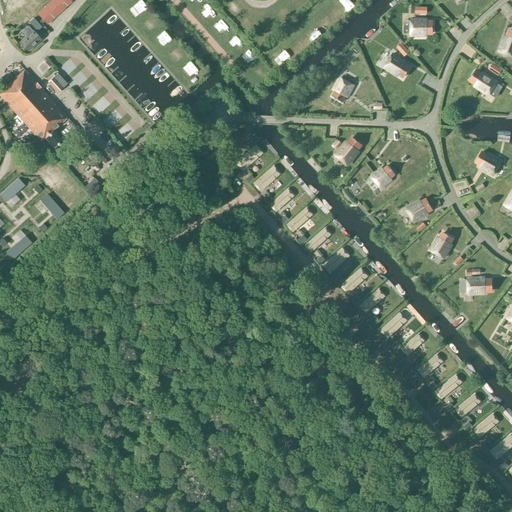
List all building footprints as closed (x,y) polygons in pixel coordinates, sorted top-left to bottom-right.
[(11,0),(23,18),(38,8),(32,0),(11,0)] [(47,24),(72,2),(70,0),(53,0),(38,13),(47,24)] [(246,0),(232,0),(228,4),(236,12),(248,2),(246,0)] [(279,10),(287,18),(296,10),(288,1),(279,10)] [(192,2),(185,8),(191,15),(198,9),(192,2)] [(195,19),(201,26),(212,17),(205,10),(195,19)] [(243,18),(247,24),(258,16),(254,10),(243,18)] [(81,18),(88,24),(94,17),(87,11),(81,18)] [(432,22),(422,22),(422,20),(410,20),(410,35),(426,35),(426,33),(432,33),(432,22)] [(30,52),(42,41),(32,29),(31,30),(28,26),(21,31),(26,37),(27,36),(30,38),(23,44),(30,52)] [(511,30),(510,30),(506,40),(504,39),(499,52),(511,56),(511,30)] [(223,51),(227,48),(221,39),(217,42),(223,51)] [(401,56),(408,50),(403,44),(396,50),(401,56)] [(237,48),(227,53),(231,60),(241,55),(237,48)] [(409,68),(401,62),(402,60),(392,54),(384,67),(397,76),(399,74),(404,77),(409,68)] [(243,71),(248,76),(254,70),(249,65),(243,71)] [(500,70),(493,65),(490,70),(496,74),(500,70)] [(0,90),(0,95),(35,135),(35,134),(41,141),(45,138),(54,148),(62,141),(53,131),(67,118),(24,69),(0,90)] [(486,75),(485,77),(475,71),(469,80),(475,84),(474,86),(489,95),(497,82),(486,75)] [(56,93),(67,84),(57,73),(47,82),(56,93)] [(347,92),(349,93),(354,85),(340,78),(334,90),(335,91),(332,96),(342,102),(347,92)] [(382,111),(382,103),(373,102),(373,111),(382,111)] [(352,138),(345,147),(343,145),(335,155),(347,165),(358,151),(356,150),(361,144),(352,138)] [(341,144),(336,140),(331,146),(335,150),(341,144)] [(285,162),(267,142),(236,167),(254,187),(285,162)] [(476,162),(485,167),(483,169),(494,175),(501,161),(487,153),(486,155),(481,152),(476,162)] [(52,167),(59,175),(66,169),(59,160),(52,167)] [(303,182),(285,162),(254,187),(272,208),(303,182)] [(379,172),(378,171),(371,176),(381,188),(391,180),(390,178),(395,174),(388,165),(379,172)] [(70,184),(75,191),(83,185),(78,178),(70,184)] [(17,182),(10,186),(17,196),(24,192),(17,182)] [(320,203),(303,182),(272,208),(290,228),(320,203)] [(485,188),(482,184),(475,188),(478,193),(485,188)] [(6,201),(12,198),(7,190),(1,194),(6,201)] [(55,211),(61,203),(56,199),(50,206),(55,211)] [(424,216),(422,214),(431,209),(426,200),(421,203),(420,200),(406,208),(414,222),(424,216)] [(338,223),(320,203),(290,228),(308,248),(338,223)] [(356,243),(338,223),(308,248),(325,269),(356,243)] [(423,223),(416,228),(420,233),(427,227),(423,223)] [(29,228),(23,232),(27,239),(34,235),(29,228)] [(449,248),(447,247),(452,238),(443,233),(440,238),(438,237),(430,251),(443,258),(449,248)] [(374,263),(356,243),(325,269),(343,289),(374,263)] [(460,256),(453,262),(457,266),(463,261),(460,256)] [(392,284),(374,263),(343,289),(361,309),(392,284)] [(492,280),(480,281),(480,278),(467,278),(467,294),(485,293),(485,291),(492,291),(492,280)] [(409,304),(392,284),(361,309),(379,330),(409,304)] [(427,324),(409,304),(379,330),(397,350),(427,324)] [(462,327),(469,321),(463,315),(456,321),(462,327)] [(445,345),(427,324),(397,350),(414,370),(445,345)] [(463,365),(445,345),(414,370),(432,391),(463,365)] [(481,385),(463,365),(432,391),(450,411),(481,385)] [(498,406),(481,385),(450,411),(468,431),(498,406)] [(511,429),(511,421),(498,406),(468,431),(486,452),(511,429)] [(511,464),(511,429),(486,452),(503,472),(511,464)] [(511,464),(503,472),(511,481),(511,464)]
